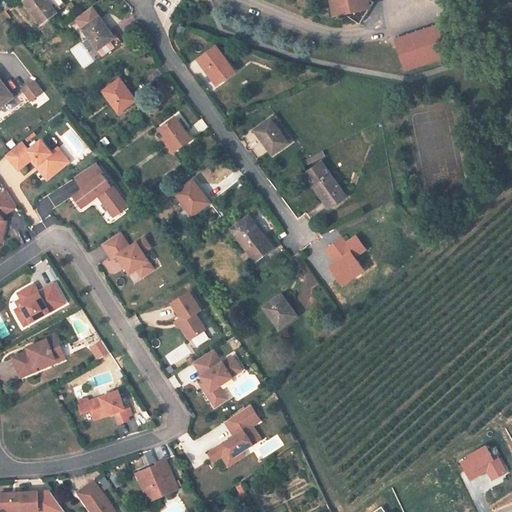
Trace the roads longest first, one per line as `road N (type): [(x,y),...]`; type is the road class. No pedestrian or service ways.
road 1 (residential): [(35,249),(58,250),(166,424),(160,439),(59,467),(0,468)]
road 2 (residential): [(140,0),(221,132),(305,243)]
